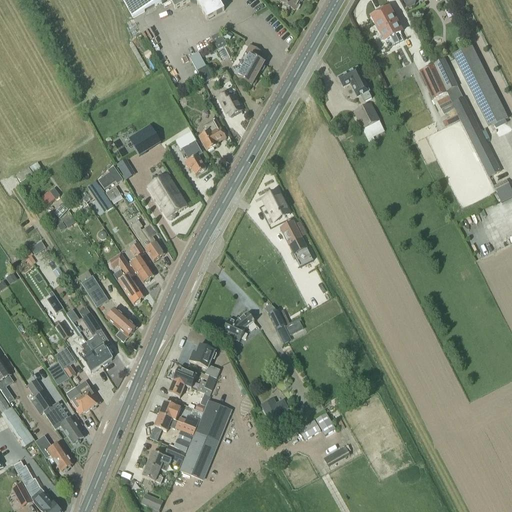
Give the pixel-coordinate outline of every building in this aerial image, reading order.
[(206,20),(224,11),(218,0),(122,0),(133,19),(161,3),(162,5),(170,1),(175,10),(189,2),(198,5),(206,20)] [(300,0),(274,0),(275,0),(282,4),(281,6),(293,13),(300,0)] [(414,5),(414,2),(413,0),(403,0),(408,8),(414,5)] [(385,42),(400,34),(391,16),(392,15),(389,8),(370,18),(374,25),(376,24),(385,42)] [(217,51),(226,46),(220,33),(211,38),(217,51)] [(243,68),(257,76),(260,71),(261,72),(262,71),(264,67),(264,66),(263,66),(264,65),(256,60),(260,52),(249,46),(244,54),(250,57),(243,68)] [(491,127),(507,119),(471,47),(455,56),(491,127)] [(197,72),(206,67),(198,53),(190,58),(197,72)] [(433,65),(446,92),(457,87),(444,60),(433,65)] [(204,84),(213,80),(206,67),(197,72),(200,77),(204,84)] [(257,76),(243,68),(237,79),(251,87),(252,86),(253,86),(254,86),(256,82),(255,81),(257,76)] [(366,102),(371,99),(367,92),(356,69),(338,78),(343,87),(350,84),(357,97),(362,95),(366,102)] [(463,99),(457,87),(446,92),(452,105),(463,99)] [(230,118),(242,111),(234,97),(227,100),(224,95),(217,99),(224,111),(226,110),(230,118)] [(489,178),(500,172),(464,99),(463,99),(452,105),(489,178)] [(362,131),(379,122),(370,104),(353,113),(362,131)] [(200,129),(203,135),(198,138),(206,152),(218,145),(217,143),(225,138),(215,121),(200,129)] [(150,127),(129,140),(140,157),(160,144),(150,127)] [(195,176),(205,170),(197,157),(199,156),(191,144),(195,142),(190,133),(175,142),(180,151),(185,148),(188,154),(186,156),(189,161),(184,164),(188,171),(191,169),(195,176)] [(117,185),(123,181),(113,168),(108,172),(109,174),(98,182),(104,191),(115,183),(117,185)] [(150,186),(147,187),(167,220),(168,219),(169,220),(171,221),(174,219),(175,217),(174,216),(187,208),(167,175),(165,177),(150,186)] [(104,214),(113,208),(96,182),(87,188),(104,214)] [(111,202),(120,196),(115,188),(106,195),(111,202)] [(60,197),(53,189),(39,199),(46,208),(60,197)] [(271,196),(262,200),(266,208),(271,218),(278,214),(279,216),(280,215),(282,219),(289,215),(277,193),(271,196)] [(153,262),(164,255),(152,237),(156,234),(150,225),(141,231),(139,229),(142,228),(137,221),(129,227),(153,262)] [(300,268),(313,262),(303,242),(293,222),(279,229),(290,249),(300,268)] [(132,260),(131,262),(129,264),(130,265),(129,265),(142,284),(144,283),(146,284),(149,282),(149,279),(153,276),(139,256),(144,253),(138,245),(130,250),(134,257),(136,255),(139,259),(136,261),(135,260),(132,260)] [(120,254),(109,262),(114,269),(118,266),(122,273),(120,274),(119,273),(113,277),(133,305),(134,304),(137,305),(140,303),(139,300),(144,297),(133,282),(132,282),(129,279),(135,276),(120,254)] [(92,278),(81,285),(96,309),(107,302),(92,278)] [(268,313),(269,316),(268,316),(276,332),(286,327),(278,311),(277,312),(275,309),(272,309),(269,310),(268,313)] [(123,344),(136,329),(121,316),(118,318),(112,312),(106,318),(120,331),(115,337),(123,344)] [(254,324),(247,315),(236,324),(229,321),(227,326),(225,325),(223,330),(225,331),(223,336),(239,343),(244,331),(254,324)] [(101,331),(90,316),(82,321),(92,337),(101,331)] [(65,342),(71,338),(62,324),(55,328),(65,342)] [(24,340),(20,335),(11,341),(15,346),(24,340)] [(97,336),(86,343),(101,366),(102,365),(104,366),(107,364),(107,362),(112,358),(97,336)] [(83,351),(78,354),(90,373),(91,373),(93,373),(96,371),(96,369),(101,366),(86,343),(80,347),(83,351)] [(205,375),(209,376),(215,379),(219,371),(209,366),(214,353),(199,346),(195,354),(192,352),(189,362),(207,369),(205,375)] [(66,350),(54,358),(69,380),(75,376),(70,368),(76,364),(66,350)] [(173,381),(184,386),(184,385),(191,388),(194,381),(191,380),(193,375),(178,369),(173,381)] [(209,376),(209,377),(204,388),(206,389),(204,394),(209,396),(216,380),(215,379),(209,376)] [(45,414),(54,408),(36,381),(27,387),(35,400),(36,400),(45,414)] [(184,386),(173,381),(168,394),(179,398),(184,386)] [(85,383),(75,389),(89,410),(99,404),(85,383)] [(75,389),(66,395),(80,417),(89,410),(75,389)] [(209,396),(204,394),(199,405),(204,407),(209,396)] [(273,400),(260,407),(276,436),(289,429),(281,415),(288,411),(283,401),(276,405),(273,400)] [(218,443),(219,443),(232,412),(208,402),(195,434),(196,434),(180,472),(203,481),(218,443)] [(173,421),(172,421),(175,423),(181,410),(164,404),(160,415),(173,421)] [(45,414),(44,415),(55,431),(61,428),(72,445),(74,444),(76,444),(78,443),(78,441),(83,437),(71,419),(64,424),(62,421),(54,408),(45,414)] [(173,421),(160,415),(154,428),(167,434),(172,421),(173,421)] [(325,437),(335,431),(326,415),(316,421),(325,437)] [(177,422),(195,430),(199,421),(187,417),(185,421),(179,418),(177,422)] [(181,432),(180,431),(173,448),(185,454),(195,430),(177,422),(175,427),(182,429),(181,432)] [(305,442),(320,433),(314,422),(299,431),(305,442)] [(52,449),(44,437),(35,444),(47,461),(50,458),(62,475),(73,467),(58,445),(52,449)] [(345,447),(324,459),(328,468),(350,456),(345,447)] [(168,448),(165,455),(182,462),(185,455),(168,448)] [(147,465),(159,470),(162,464),(168,466),(170,461),(164,458),(164,457),(152,452),(147,465)] [(159,470),(147,465),(142,477),(154,483),(154,482),(160,484),(162,478),(157,476),(159,470)] [(22,509),(32,503),(22,485),(12,490),(22,509)] [(61,511),(41,491),(31,500),(34,506),(40,511),(61,511)] [(142,505),(157,511),(158,511),(163,503),(146,496),(142,505)]
